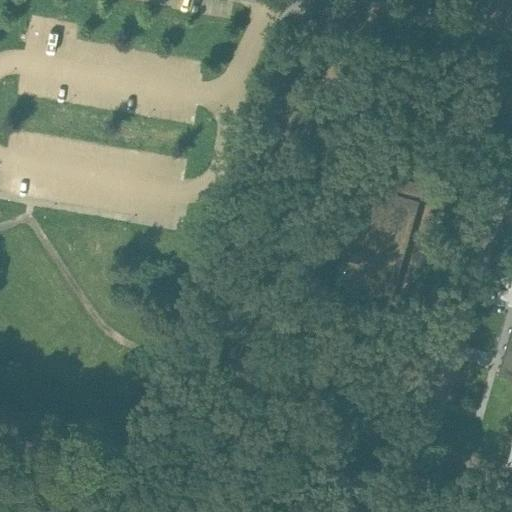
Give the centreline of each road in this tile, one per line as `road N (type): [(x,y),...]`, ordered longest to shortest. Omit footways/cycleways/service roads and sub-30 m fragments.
road 1 (unknown): [(511,181),(439,448)]
road 2 (residential): [(511,39),(289,0)]
